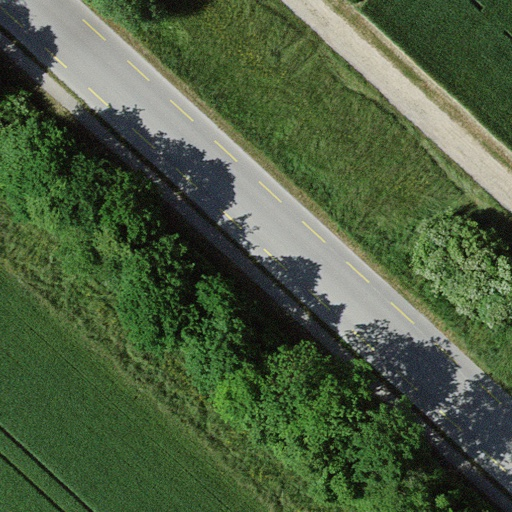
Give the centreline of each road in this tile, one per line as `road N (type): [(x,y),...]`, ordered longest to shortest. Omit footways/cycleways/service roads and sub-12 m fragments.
road 1 (unclassified): [(29,0),(511,445)]
road 2 (track): [(511,194),(302,0)]
